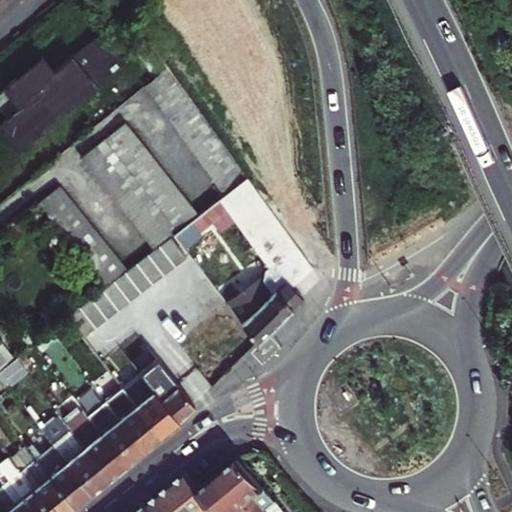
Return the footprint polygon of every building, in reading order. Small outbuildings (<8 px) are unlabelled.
[(83,45),(105,71),(123,56),(102,30),(83,45)] [(101,83),(76,52),(58,67),(47,54),(8,85),(23,103),(2,121),(24,145),(101,83)] [(238,177),(164,75),(142,93),(215,195),(238,177)] [(72,167),(144,257),(155,247),(169,236),(188,220),(117,131),(72,167)] [(252,196),(239,179),(216,198),(272,273),(274,276),(296,259),(252,196)] [(58,183),(32,204),(102,290),(111,283),(128,270),(58,183)] [(169,236),(155,247),(172,268),(185,257),(169,236)] [(155,247),(144,257),(161,278),(172,268),(155,247)] [(144,257),(133,266),(149,287),(161,278),(144,257)] [(269,299),(239,327),(249,340),(254,347),(281,321),(291,311),(301,301),(291,292),(308,276),(296,259),(274,276),(267,281),(264,292),(269,299)] [(133,266),(122,275),(138,296),(149,287),(133,266)] [(224,308),(239,327),(269,299),(264,292),(267,281),(274,276),(272,273),(224,308)] [(122,275),(111,283),(127,305),(133,300),(138,296),(122,275)] [(102,290),(100,292),(116,314),(127,305),(111,283),(102,290)] [(100,292),(88,301),(105,323),(116,314),(100,292)] [(88,301),(77,311),(94,332),(105,323),(88,301)] [(65,321),(81,341),(94,332),(77,311),(65,321)] [(233,355),(239,362),(254,347),(249,340),(233,355)] [(0,373),(14,362),(1,346),(0,346),(0,373)] [(22,374),(14,362),(0,373),(0,378),(5,384),(6,386),(22,374)] [(119,389),(157,438),(161,434),(175,422),(189,411),(191,409),(154,362),(119,389)] [(148,445),(157,438),(119,389),(101,404),(139,452),(148,445)] [(130,459),(139,452),(101,404),(92,412),(104,427),(96,434),(121,466),(130,459)] [(112,473),(121,466),(96,434),(79,413),(62,426),(103,481),(112,473)] [(49,444),(87,494),(95,487),(103,481),(62,426),(54,416),(37,428),(49,444)] [(29,444),(24,448),(69,508),(73,505),(80,500),(87,494),(49,444),(37,454),(29,444)] [(63,511),(69,508),(24,448),(23,447),(6,458),(43,511),(63,511)] [(43,511),(6,458),(5,457),(0,460),(0,489),(15,511),(43,511)] [(284,511),(239,458),(238,459),(229,467),(220,474),(250,511),(284,511)] [(211,511),(216,509),(201,490),(187,474),(186,472),(166,488),(146,504),(152,511),(211,511)] [(250,511),(220,474),(210,482),(201,490),(216,509),(218,511),(250,511)] [(15,511),(0,489),(0,511),(15,511)]
